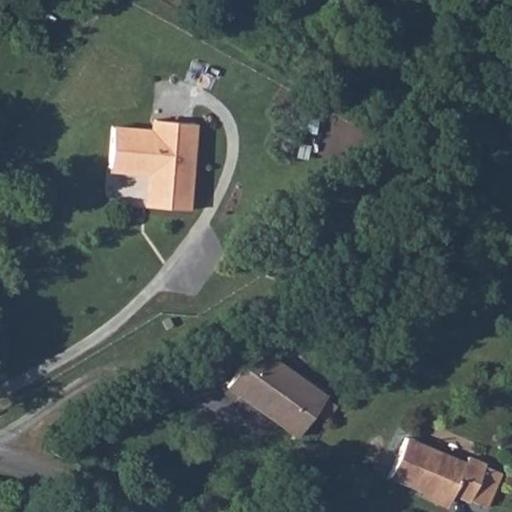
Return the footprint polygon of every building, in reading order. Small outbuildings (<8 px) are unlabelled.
[(177,207),(187,119),(149,115),(147,126),(107,122),(103,162),(143,166),(139,204),(177,207)] [(437,264),(424,257),(407,280),(420,289),(437,264)] [(211,380),(218,386),(249,348),(238,340),(211,380)] [(243,394),(267,360),(249,348),(218,386),(226,391),(231,385),(243,394)] [(281,429),(310,388),(267,360),(243,394),(270,413),(266,418),(281,429)] [(243,394),(231,385),(226,391),(238,400),(243,394)] [(243,394),(238,400),(266,418),(270,413),(243,394)] [(464,499),(465,496),(481,502),(495,467),(453,451),(451,457),(391,432),(374,471),(408,484),(408,482),(436,493),(438,489),(464,499)]
